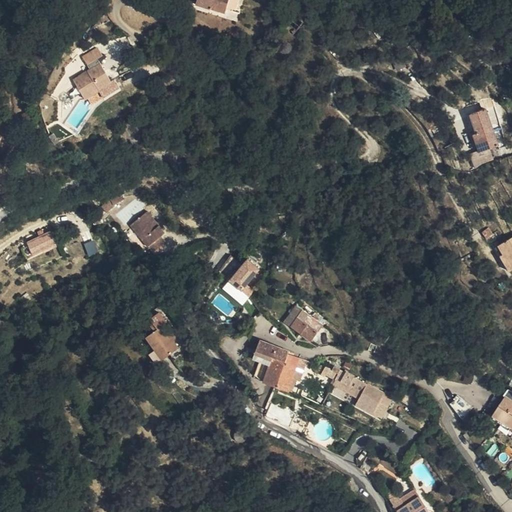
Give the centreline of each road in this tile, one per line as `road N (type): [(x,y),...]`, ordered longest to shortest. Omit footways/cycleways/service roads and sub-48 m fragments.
road 1 (residential): [(384,511),(368,481),(345,463),(261,422),(259,391),(231,350),(243,335),(310,353),(357,352),(467,392),(511,436)]
road 2 (unknown): [(167,152),(238,188),(296,165),(371,157),(373,142),(334,98),(341,74),(358,68),(425,126),(472,230)]
road 3 (unknown): [(167,152),(214,229),(183,302),(186,318),(256,409)]
road 4 (unknown): [(167,152),(136,140),(133,130),(174,100),(176,53),(123,26),(115,12),(122,0)]
road 5 (unknown): [(167,152),(117,154),(77,167),(0,215)]
